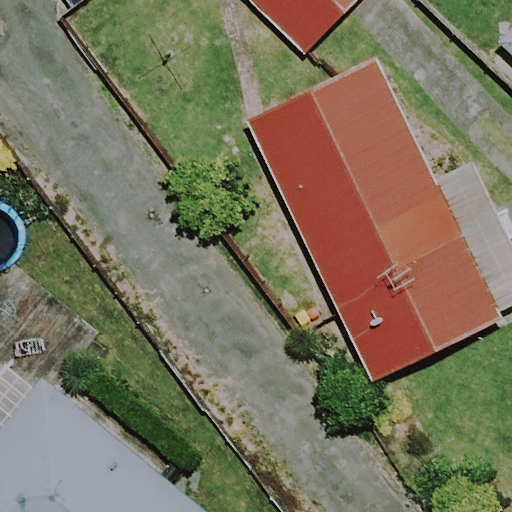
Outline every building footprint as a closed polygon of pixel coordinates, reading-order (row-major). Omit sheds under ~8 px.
[(253,0),(306,52),(357,0),(253,0)] [(511,25),(502,36),(511,46),(511,25)] [(377,53),(247,116),(375,376),(504,313),(500,307),(438,177),(377,53)] [(511,237),(475,159),(438,177),(500,307),(511,301),(511,237)] [(217,511),(45,372),(0,426),(0,511),(217,511)]
